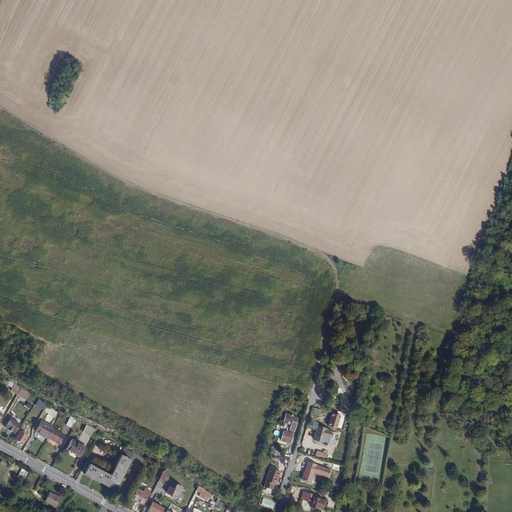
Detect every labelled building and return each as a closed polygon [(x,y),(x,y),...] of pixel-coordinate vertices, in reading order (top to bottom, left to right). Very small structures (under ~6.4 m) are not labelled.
[(22,387),(15,383),(11,391),(17,395),(22,387)] [(27,400),(31,392),(22,387),(17,395),(27,400)] [(45,410),(49,403),(40,398),(36,405),(45,410)] [(288,441),(291,429),(292,429),(294,421),(293,421),(295,416),(291,415),(291,413),(283,411),(281,420),(284,421),(285,419),(289,420),(288,422),(286,427),(287,428),(286,431),(281,429),(278,438),(288,441)] [(16,433),(21,424),(17,421),(11,418),(6,427),(16,433)] [(74,428),(76,420),(69,419),(67,426),(74,428)] [(45,437),(51,426),(43,422),(37,432),(45,437)] [(97,437),(101,428),(89,422),(85,430),(97,437)] [(323,439),(326,425),(315,422),(311,436),(323,439)] [(60,444),(66,434),(55,428),(50,438),(60,444)] [(24,443),(30,434),(22,429),(16,439),(24,443)] [(81,455),(85,446),(73,439),(70,443),(73,444),(70,449),(81,455)] [(281,454),(282,449),(273,446),(271,452),(281,454)] [(118,484),(131,459),(121,454),(110,475),(89,463),(84,473),(84,474),(108,487),(111,480),(118,484)] [(330,469),(307,461),(301,479),(310,482),(313,473),(328,478),(330,469)] [(270,480),(272,475),(273,476),(275,477),(278,469),(266,466),(260,485),(269,488),(271,481),(270,480)] [(163,484),(168,475),(164,473),(159,482),(163,484)] [(181,493),(184,487),(175,483),(173,488),(170,486),(167,492),(177,497),(180,492),(181,493)] [(213,494),(205,490),(205,489),(200,486),(198,491),(202,493),(201,496),(210,501),(213,494)] [(143,506),(151,492),(145,489),(143,493),(138,491),(133,500),(143,506)] [(56,507),(61,497),(60,497),(58,496),(57,499),(53,498),(55,495),(49,492),(45,502),(56,507)] [(320,503),(322,495),(311,492),(309,503),(315,504),(316,502),(320,503)] [(151,511),(162,511),(164,508),(153,502),(148,510),(151,511)]
